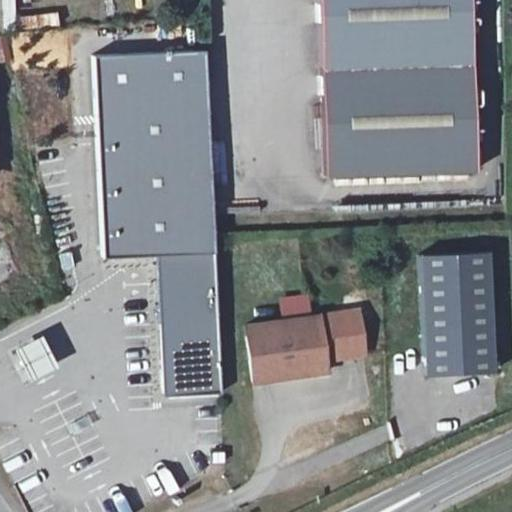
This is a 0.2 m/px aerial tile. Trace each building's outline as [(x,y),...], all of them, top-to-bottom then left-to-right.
[(316,0),(323,175),(475,170),(468,0),(316,0)] [(154,253),(161,395),(221,393),(202,48),(91,55),(102,256),(154,253)] [(495,371),(488,250),(417,254),(424,375),(495,371)] [(326,372),(324,359),(364,354),(358,309),(307,316),(305,296),(280,299),(283,320),(244,325),(252,382),(326,372)] [(5,351),(23,385),(60,367),(42,332),(5,351)]
